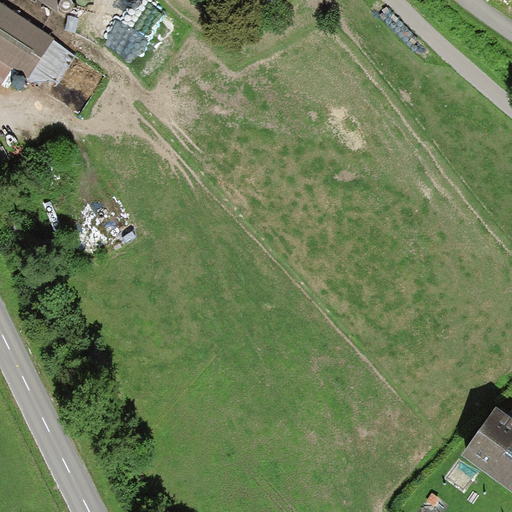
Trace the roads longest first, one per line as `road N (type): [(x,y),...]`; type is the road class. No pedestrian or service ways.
road 1 (secondary): [(90,511),(0,326)]
road 2 (residential): [(392,0),(511,104)]
